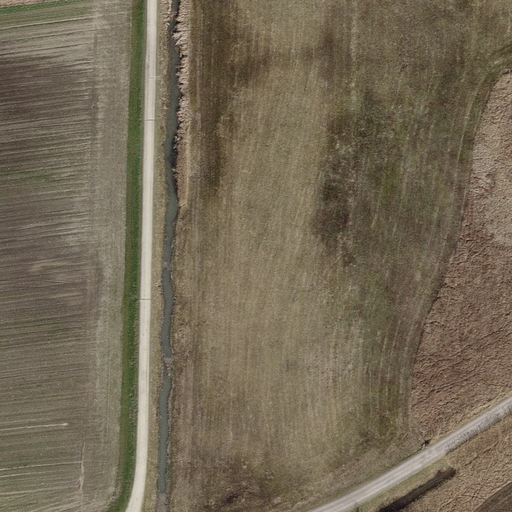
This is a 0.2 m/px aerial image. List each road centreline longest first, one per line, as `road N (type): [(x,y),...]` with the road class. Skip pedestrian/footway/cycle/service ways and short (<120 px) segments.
road 1 (track): [(153,0),(143,437),(134,511)]
road 2 (track): [(511,404),(326,511)]
